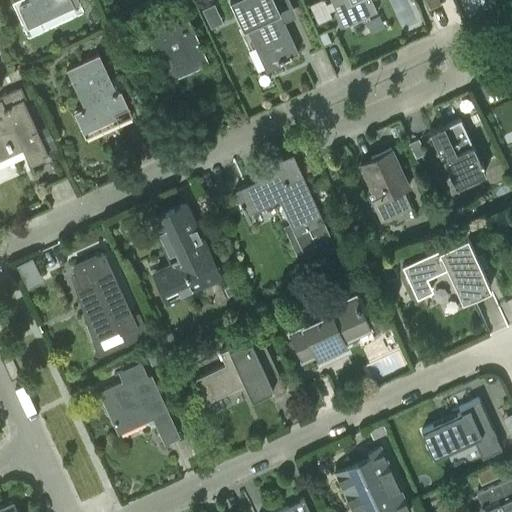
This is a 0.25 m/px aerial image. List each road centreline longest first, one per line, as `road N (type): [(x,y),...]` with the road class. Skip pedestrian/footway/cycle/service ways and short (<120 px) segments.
road 1 (residential): [(134,511),(499,346)]
road 2 (residential): [(0,244),(308,103)]
road 3 (residential): [(456,57),(464,74),(323,138),(308,103)]
road 4 (residential): [(308,103),(448,39),(456,57)]
